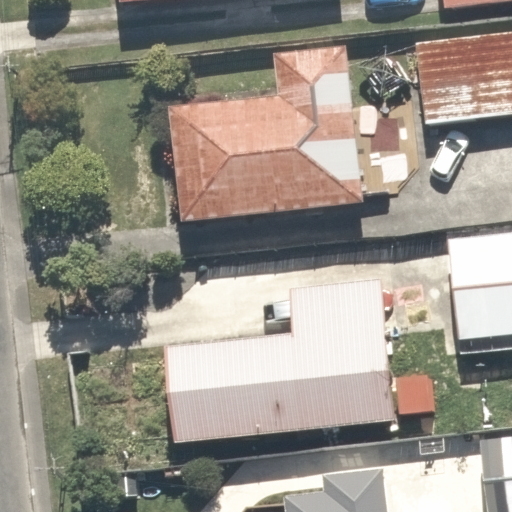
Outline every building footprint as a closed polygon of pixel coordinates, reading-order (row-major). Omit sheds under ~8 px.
[(93,0),(96,29),(324,10),(322,0),(93,0)] [(511,0),(429,0),(432,37),(511,30),(511,0)] [(511,67),(406,73),(410,150),(511,144),(511,67)] [(351,236),(344,75),(262,78),(264,126),(161,130),(166,243),(351,236)] [(511,269),(440,272),(444,368),(511,365),(511,269)] [(157,379),(162,466),(380,455),(373,317),(285,321),(288,372),(157,379)] [(511,511),(511,469),(467,470),(467,511),(511,511)] [(378,511),(378,497),(292,501),(292,511),(378,511)]
